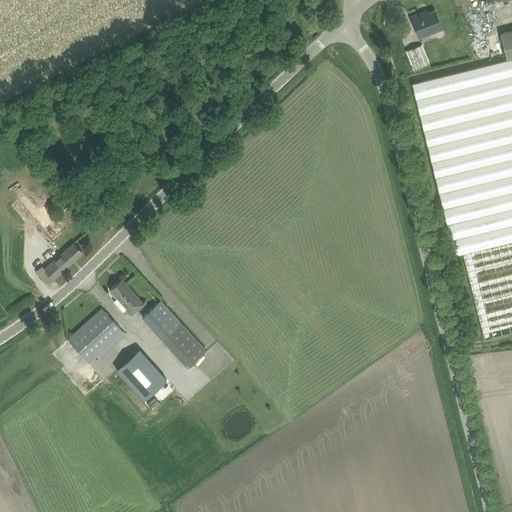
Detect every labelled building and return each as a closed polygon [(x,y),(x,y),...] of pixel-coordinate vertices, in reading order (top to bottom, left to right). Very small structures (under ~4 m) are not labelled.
[(411,16),(418,35),(442,27),(435,10),(422,15),(421,13),(411,16)] [(500,33),(505,53),(507,59),(511,58),(511,30),(509,31),(500,33)] [(407,50),(414,69),(429,63),(422,45),(407,50)] [(511,333),(511,58),(507,59),(505,53),(410,77),(476,342),(511,333)] [(33,215),(51,239),(66,227),(34,186),(10,204),(24,222),(33,215)] [(48,283),(74,260),(83,252),(74,242),(45,269),(42,266),(37,270),(48,283)] [(122,278),(110,289),(132,314),(144,303),(122,278)] [(142,316),(189,367),(207,350),(167,307),(160,300),(142,316)] [(123,330),(109,315),(103,308),(68,339),(89,362),(123,330)] [(166,383),(138,352),(116,373),(144,403),(166,383)]
